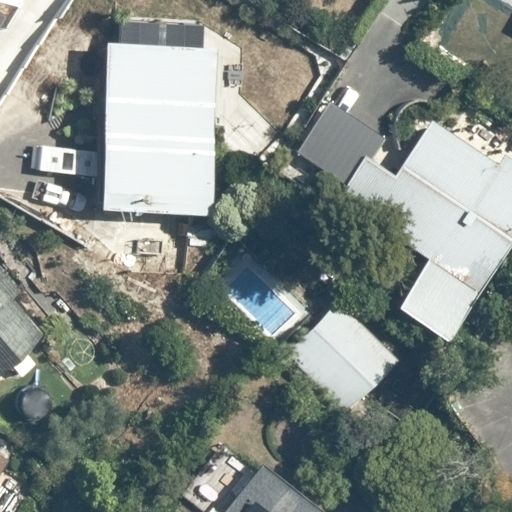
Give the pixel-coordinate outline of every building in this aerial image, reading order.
[(211,46),(100,43),(94,211),(205,215),(211,46)] [(438,350),(510,239),(511,240),(511,160),(485,143),(477,154),(422,118),(386,172),(368,161),(381,141),(325,104),(292,155),(337,185),(329,197),(394,239),(357,296),(438,350)] [(0,360),(40,328),(0,278),(0,360)] [(392,345),(331,299),(290,354),(350,400),(392,345)] [(0,470),(10,453),(0,447),(0,470)] [(321,511),(252,460),(217,511),(204,504),(198,511),(321,511)]
